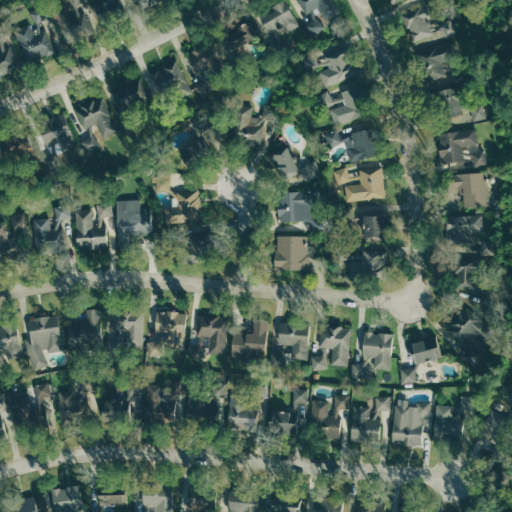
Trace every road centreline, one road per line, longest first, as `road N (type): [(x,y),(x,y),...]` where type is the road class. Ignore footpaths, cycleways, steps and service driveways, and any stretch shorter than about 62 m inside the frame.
road 1 (residential): [(0,469),(114,451),(452,477)]
road 2 (residential): [(0,292),(85,277),(413,297)]
road 3 (residential): [(413,297),(418,231),(401,108),(357,0)]
road 4 (residential): [(224,0),(0,102)]
